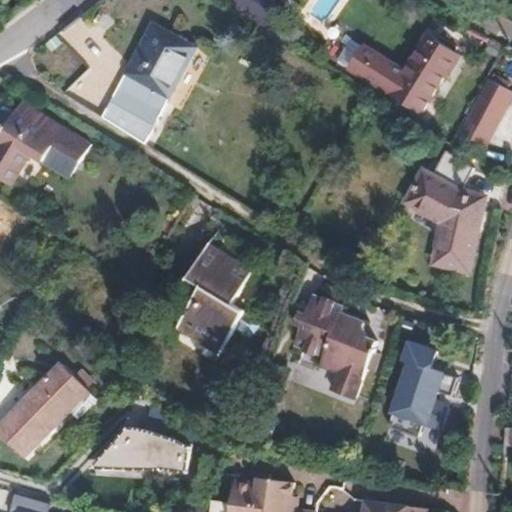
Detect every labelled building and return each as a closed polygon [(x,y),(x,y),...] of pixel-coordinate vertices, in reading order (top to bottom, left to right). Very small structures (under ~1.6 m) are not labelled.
[(227,0),(267,27),(285,0),(227,0)] [(192,47),(149,26),(102,121),(145,142),(192,47)] [(347,70),(421,112),(455,54),(424,36),(404,72),(360,47),(347,70)] [(511,101),(483,87),(455,141),(484,155),(511,101)] [(63,180),(83,146),(14,104),(0,126),(0,186),(5,189),(24,156),(63,180)] [(435,263),(469,271),(486,199),(465,187),(474,170),(446,152),(434,173),(426,170),(411,200),(446,223),(435,263)] [(226,304),(245,274),(201,245),(182,276),(195,284),(171,322),(213,351),(227,328),(238,335),(244,333),(249,326),(248,320),(226,304)] [(401,379),(412,356),(365,334),(362,338),(348,331),(354,320),(331,309),(333,304),(304,291),(296,309),(288,305),(281,321),(289,324),(281,340),(310,354),(306,362),(322,370),(315,384),(340,396),(353,369),(391,387),(396,377),(401,379)] [(0,430),(23,453),(77,400),(48,372),(0,421),(0,430)] [(511,458),(511,426),(503,426),(500,458),(511,458)] [(127,434),(97,470),(188,472),(188,443),(139,429),(127,434)] [(410,511),(411,509),(362,503),(361,511),(283,511),(284,502),(286,502),(287,498),(288,485),(252,482),(252,488),(229,486),(226,511),(410,511)] [(293,511),(294,499),(287,498),(286,502),(284,502),(283,511),(293,511)]
